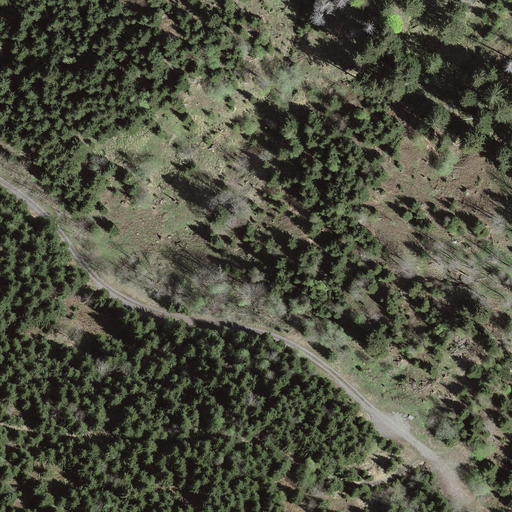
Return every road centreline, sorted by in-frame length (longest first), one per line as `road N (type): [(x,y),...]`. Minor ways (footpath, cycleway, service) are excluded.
road 1 (track): [(0,180),(101,286),(164,316),(280,338),(320,362),(487,511)]
road 2 (track): [(425,452),(374,482),(345,481),(253,438),(71,435),(0,422)]
